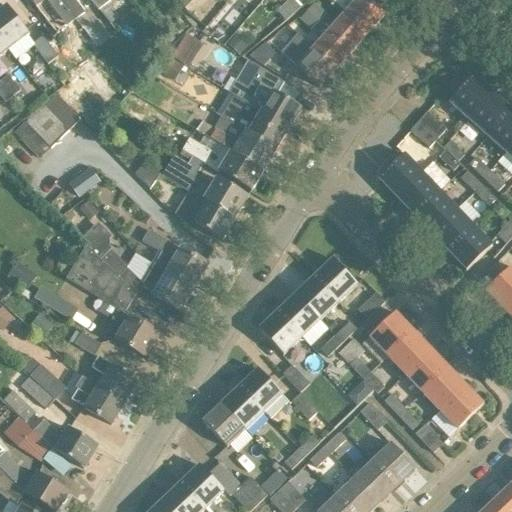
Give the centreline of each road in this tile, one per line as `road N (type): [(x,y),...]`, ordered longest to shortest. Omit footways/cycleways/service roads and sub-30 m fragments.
road 1 (residential): [(110,511),(319,180)]
road 2 (residential): [(511,389),(319,180)]
road 3 (residential): [(319,180),(453,0)]
road 4 (residential): [(424,511),(511,427)]
